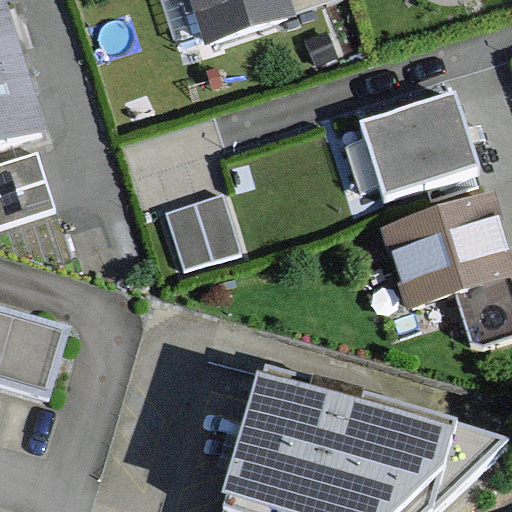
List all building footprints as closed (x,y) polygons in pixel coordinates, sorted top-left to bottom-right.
[(265,0),(182,0),(198,51),(274,29),(265,0)] [(0,18),(0,82),(17,77),(0,18)] [(0,82),(0,146),(35,136),(17,77),(0,82)] [(446,108),(349,138),(372,213),(469,183),(446,108)] [(241,254),(223,196),(166,214),(184,272),(241,254)] [(477,215),(374,246),(394,311),(497,280),(477,215)] [(0,395),(40,407),(57,349),(0,332),(0,395)] [(239,392),(208,511),(435,511),(497,456),(239,392)]
